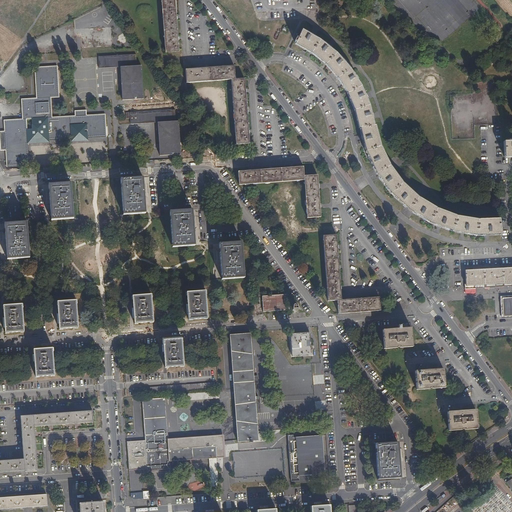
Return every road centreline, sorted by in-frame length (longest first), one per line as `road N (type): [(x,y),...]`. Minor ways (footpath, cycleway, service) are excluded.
road 1 (residential): [(106,335),(325,319)]
road 2 (residential): [(209,165),(11,179)]
road 3 (residential): [(204,0),(322,153)]
road 4 (residential): [(209,165),(325,319)]
road 5 (residential): [(181,506),(342,495)]
road 6 (residential): [(337,335),(331,360),(342,495)]
road 7 (residential): [(322,153),(417,278)]
road 8 (primary): [(412,511),(511,439)]
